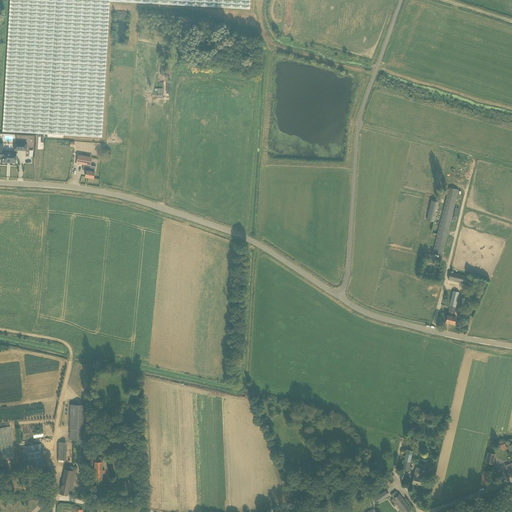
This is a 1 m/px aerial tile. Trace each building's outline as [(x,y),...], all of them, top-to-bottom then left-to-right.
[(10,0),(3,132),(103,137),(110,1),(195,6),(196,6),(250,9),(250,0),(10,0)] [(16,163),(17,152),(16,152),(16,150),(26,150),(27,143),(14,143),(14,150),(14,152),(0,151),(0,156),(2,157),(1,162),(16,163)] [(89,157),(78,155),(77,163),(84,164),(88,165),(89,157)] [(91,165),(88,165),(84,164),(83,170),(87,171),(85,177),(94,178),(95,172),(96,166),(91,165)] [(454,206),(458,190),(449,188),(433,253),(442,255),(454,206)] [(434,222),(438,202),(431,200),(427,220),(434,222)] [(448,280),(467,285),(469,277),(450,272),(448,280)] [(447,315),(446,322),(454,324),(455,317),(451,316),(452,312),(454,312),(459,292),(453,291),(449,307),(450,307),(448,315),(447,315)] [(87,440),(88,410),(88,405),(70,405),(69,440),(87,440)] [(15,456),(10,426),(0,428),(0,446),(2,458),(15,456)] [(67,460),(67,442),(58,442),(58,462),(64,462),(64,460),(67,460)] [(40,444),(26,446),(29,466),(44,464),(40,444)] [(413,451),(407,450),(402,469),(408,471),(413,451)] [(493,465),(495,454),(487,452),(485,463),(493,465)] [(95,478),(90,478),(90,484),(102,484),(103,457),(95,457),(95,462),(95,470),(90,470),(90,476),(95,476),(95,478)] [(60,494),(68,495),(69,490),(72,490),(77,468),(66,465),(60,494)] [(434,477),(436,467),(429,465),(427,475),(434,477)] [(414,475),(412,483),(422,486),(424,478),(418,476),(418,473),(420,473),(421,468),(416,467),(414,475)] [(375,497),(378,503),(390,496),(387,490),(375,497)] [(408,511),(411,510),(399,494),(398,495),(397,492),(391,496),(393,499),(391,500),(395,506),(397,504),(402,510),(401,511),(408,511)]
